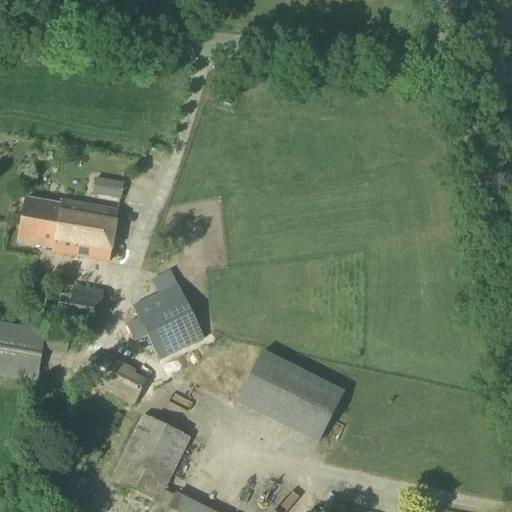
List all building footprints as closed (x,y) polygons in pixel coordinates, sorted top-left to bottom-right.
[(94,180),(91,196),(120,201),(123,184),(94,180)] [(23,201),(15,245),(50,251),(49,254),(61,257),(79,260),(81,260),(106,264),(114,213),(90,209),(58,203),(57,207),(23,201)] [(95,337),(102,294),(47,284),(40,328),(95,337)] [(203,342),(176,286),(131,308),(138,321),(125,327),(133,344),(146,338),(158,363),(203,342)] [(63,356),(66,334),(0,324),(0,378),(36,383),(40,352),(63,356)] [(319,443),(347,392),(264,348),(237,398),(319,443)] [(136,371),(100,355),(97,361),(89,358),(79,381),(133,406),(145,381),(134,376),(136,371)] [(201,511),(163,493),(188,440),(140,416),(106,485),(153,508),(151,511),(201,511)] [(63,450),(45,482),(64,493),(64,492),(67,493),(86,461),(64,448),(63,450)]
